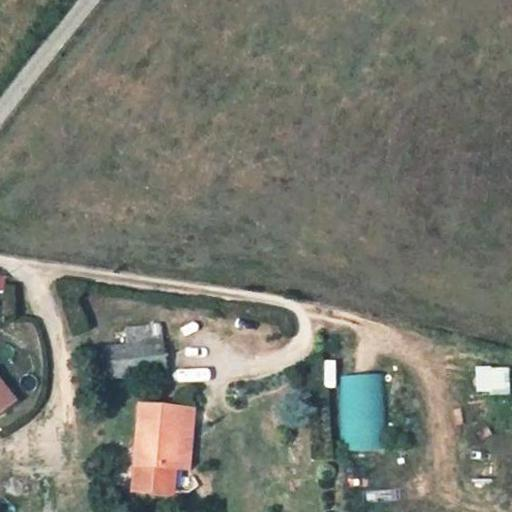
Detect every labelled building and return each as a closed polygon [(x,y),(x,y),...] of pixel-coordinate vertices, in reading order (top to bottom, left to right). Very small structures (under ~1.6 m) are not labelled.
[(100,362),(89,364),(94,395),(157,387),(152,355),(122,359),(119,341),(100,343),(100,362)] [(476,392),(509,392),(509,367),(476,367),(476,392)] [(342,452),(385,451),(382,374),(339,376),(342,452)] [(160,483),(166,423),(125,421),(118,501),(117,511),(156,511),(158,498),(160,483)] [(174,484),(180,424),(166,423),(160,483),(174,484)]
